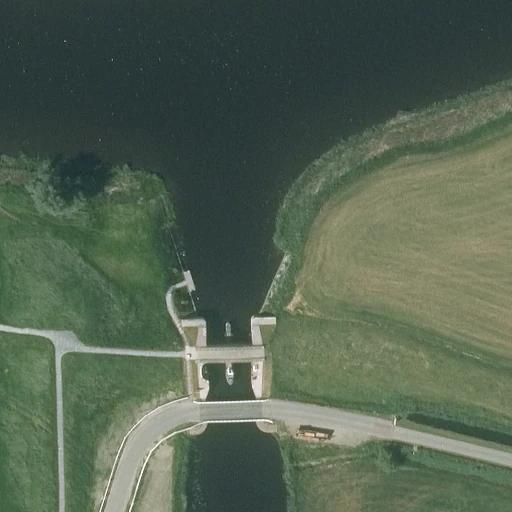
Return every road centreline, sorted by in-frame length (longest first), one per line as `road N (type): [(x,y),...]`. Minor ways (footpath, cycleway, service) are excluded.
road 1 (unclassified): [(511,462),(359,423),(258,409)]
road 2 (unclassified): [(121,511),(141,462),(175,421),(203,410),(258,409)]
